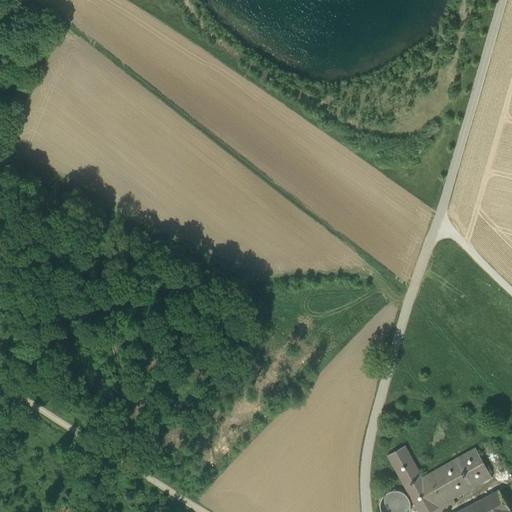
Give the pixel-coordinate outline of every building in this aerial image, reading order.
[(405,446),(387,456),(418,511),(429,511),(439,507),(422,478),(423,477),(405,446)] [(422,478),(439,507),(453,499),(492,477),(476,448),(423,477),(422,478)] [(507,511),(511,510),(508,505),(499,490),(456,511),(507,511)] [(399,491),(392,491),(386,494),(382,499),(380,505),(382,511),(381,511),(408,511),(410,506),(409,499),(405,494),(399,491)] [(439,507),(429,511),(442,511),(457,504),(453,499),(439,507)]
